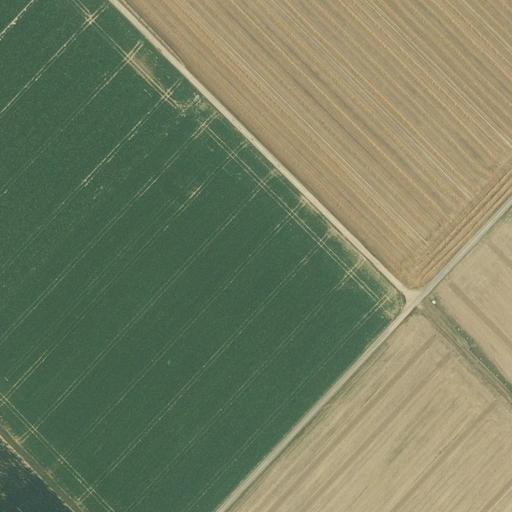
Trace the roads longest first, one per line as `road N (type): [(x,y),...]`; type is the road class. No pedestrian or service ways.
road 1 (track): [(416,303),(114,0)]
road 2 (track): [(416,303),(220,511)]
road 3 (track): [(511,200),(416,303)]
road 4 (track): [(511,397),(416,303)]
